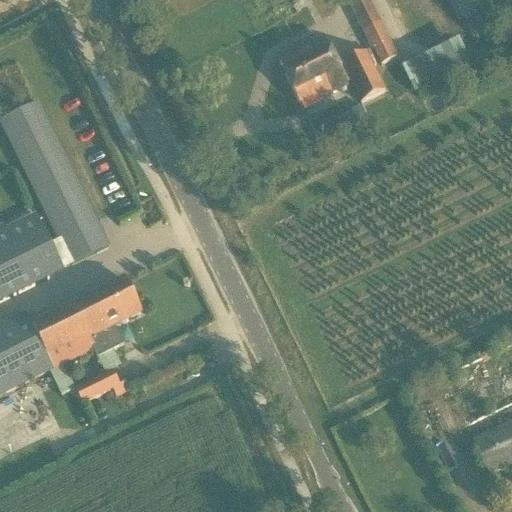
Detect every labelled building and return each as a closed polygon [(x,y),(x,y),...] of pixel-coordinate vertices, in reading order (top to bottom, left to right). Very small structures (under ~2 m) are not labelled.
[(363,35),(380,68),(398,59),(380,26),(363,35)] [(347,88),(325,43),(279,65),(299,106),(331,91),(333,95),(347,88)] [(341,67),(360,106),(385,94),(365,55),(341,67)] [(34,106),(0,123),(0,129),(19,167),(57,244),(69,269),(108,249),(95,223),(37,105),(34,106)] [(332,120),(339,137),(369,124),(362,107),(332,120)] [(336,154),(324,160),(330,170),(341,164),(336,154)] [(0,306),(35,289),(32,283),(61,269),(50,247),(35,216),(6,231),(4,226),(0,227),(0,306)] [(75,392),(76,392),(64,369),(93,355),(96,361),(124,347),(114,328),(140,315),(124,282),(31,328),(25,316),(0,328),(0,400),(49,376),(61,399),(75,392)] [(111,373),(76,392),(75,392),(83,408),(120,389),(111,373)] [(489,477),(511,466),(511,423),(473,443),(489,477)] [(511,504),(511,477),(494,486),(504,508),(511,504)]
